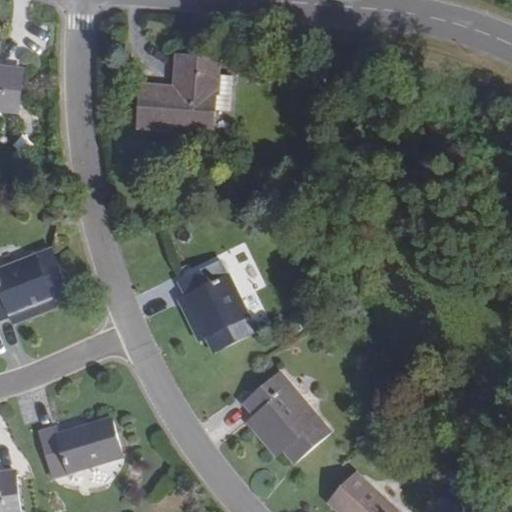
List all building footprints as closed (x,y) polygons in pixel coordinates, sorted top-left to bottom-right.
[(250,58),(232,42),(224,51),(242,67),(250,58)] [(144,86),(141,128),(213,133),(220,59),(180,56),(176,88),(144,86)] [(0,109),(20,112),(25,71),(0,68),(0,109)] [(0,323),(11,318),(56,301),(72,294),(55,251),(0,271),(0,323)] [(180,281),(187,295),(209,339),(217,354),(258,334),(223,260),(180,281)] [(178,300),(199,344),(209,339),(187,295),(178,300)] [(15,327),(60,309),(56,301),(11,318),(15,327)] [(297,464),(333,434),(281,372),(244,402),(255,415),(247,423),(277,458),(286,451),(297,464)] [(58,426),(40,432),(54,479),(126,458),(114,418),(60,434),(58,426)] [(0,511),(23,511),(18,472),(2,474),(0,474),(0,511)] [(400,511),(358,473),(329,503),(339,511),(400,511)]
